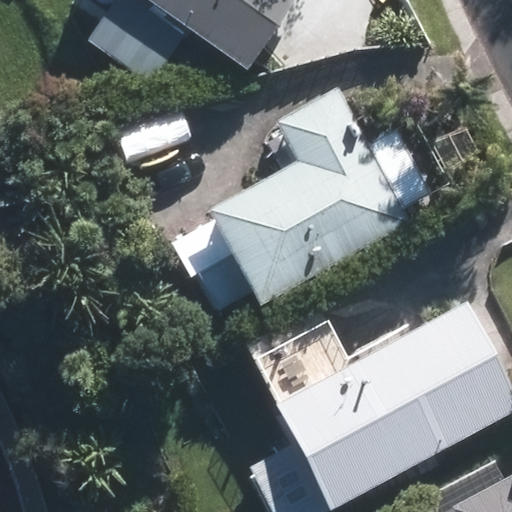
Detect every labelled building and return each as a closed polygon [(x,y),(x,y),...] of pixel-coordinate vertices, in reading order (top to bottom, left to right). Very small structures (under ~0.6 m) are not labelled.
[(273,0),(157,0),(235,54),(273,0)] [(217,177),(202,141),(186,103),(107,137),(123,174),(138,211),(217,177)] [(306,183),(216,235),(258,307),(402,223),(339,116),(285,147),(306,183)] [(462,330),(277,428),(322,511),(329,511),(509,417),(462,330)] [(511,511),(511,499),(488,511),(511,511)]
